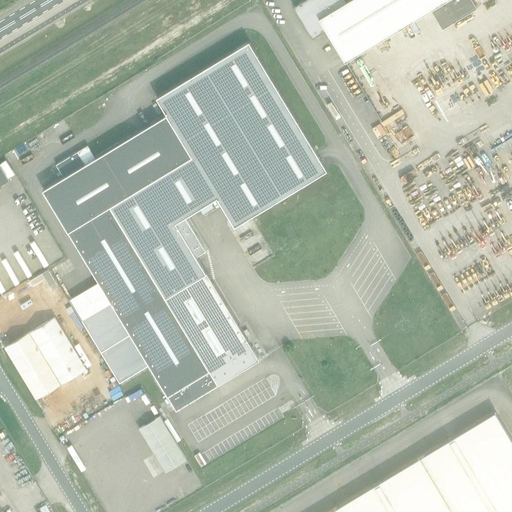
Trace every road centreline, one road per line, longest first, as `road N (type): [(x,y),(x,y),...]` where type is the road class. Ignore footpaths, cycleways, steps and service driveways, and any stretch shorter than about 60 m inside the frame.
road 1 (unknown): [(332,277),(368,223),(364,190),(271,37),(262,26),(239,24),(126,88),(88,128),(37,155),(29,178),(90,286)]
road 2 (unclassified): [(207,511),(511,327)]
road 3 (unknown): [(482,345),(364,138)]
road 4 (unknown): [(440,129),(413,92),(419,54),(511,7)]
road 5 (unknown): [(295,384),(287,369),(264,362),(190,404),(181,421),(187,436),(207,440)]
road 6 (unknown): [(364,138),(289,0)]
road 7 (unknown): [(207,223),(247,281),(301,285),(332,277)]
road 8 (unclassified): [(80,511),(0,377)]
road 9 (unknown): [(400,395),(332,277)]
